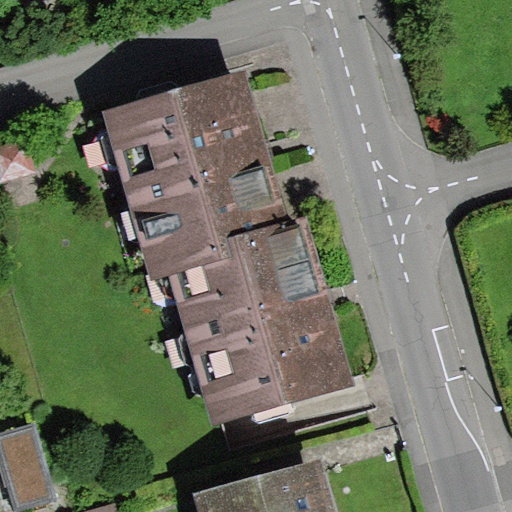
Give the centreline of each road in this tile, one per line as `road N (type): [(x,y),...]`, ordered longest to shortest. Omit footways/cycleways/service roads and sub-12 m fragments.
road 1 (residential): [(0,88),(319,0)]
road 2 (residential): [(385,204),(473,511)]
road 3 (residential): [(329,0),(385,204)]
road 4 (residential): [(511,167),(385,204)]
